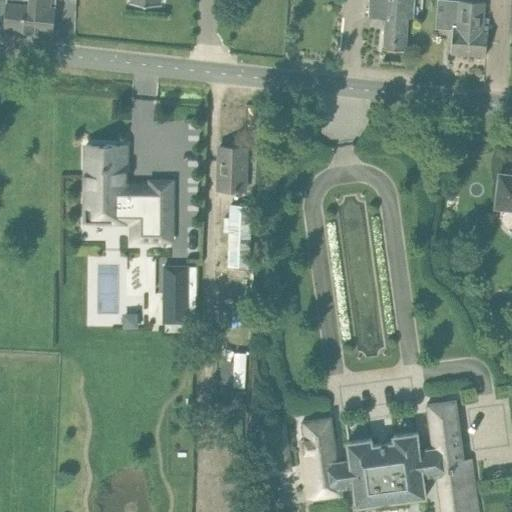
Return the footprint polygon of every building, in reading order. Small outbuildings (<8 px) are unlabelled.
[(6,0),(4,29),(53,33),(55,6),(54,6),(54,0),(6,0)] [(413,0),(369,0),(369,17),(384,18),(383,48),(406,49),(408,18),(412,18),(413,0)] [(476,0),(437,0),(437,8),(436,28),(453,29),(451,53),(486,55),(488,24),(483,24),(485,1),(476,0)] [(126,145),(86,145),(85,221),(131,222),(131,239),(171,240),(171,181),(151,181),(151,185),(125,185),(126,145)] [(220,147),(220,206),(230,206),(230,219),(225,219),(225,235),(229,235),(230,267),(224,267),(224,272),(218,272),(219,332),(245,332),(245,273),(250,273),(250,268),(249,268),(249,205),(246,205),(246,147),(220,147)] [(511,174),(499,173),(497,193),(495,207),(511,209),(511,174)] [(164,263),(163,321),(185,322),(186,263),(164,263)] [(462,445),(455,399),(427,403),(433,447),(420,449),(418,431),(393,435),(395,441),(372,444),(372,438),(347,441),(350,458),(332,461),(329,437),(334,436),(331,416),(302,420),(305,439),(301,439),(301,440),(305,439),(313,496),(309,497),(309,498),(313,497),(313,498),(322,497),(323,499),(332,497),(332,496),(342,494),(341,487),(354,486),(356,506),(378,502),(379,508),(406,505),(405,499),(427,496),(423,476),(436,474),(441,511),(477,511),(471,459),(456,460),(454,447),(462,445)] [(242,412),(231,412),(232,453),(243,452),(242,412)]
